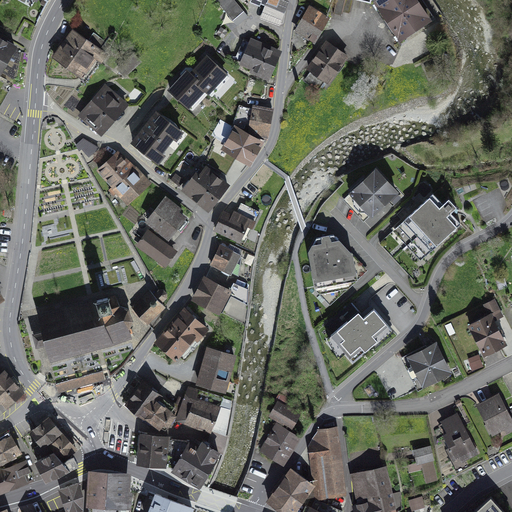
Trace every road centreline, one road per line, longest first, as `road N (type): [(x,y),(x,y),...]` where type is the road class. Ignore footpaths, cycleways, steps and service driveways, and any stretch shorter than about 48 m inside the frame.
road 1 (tertiary): [(77,421),(26,379),(10,339),(35,104)]
road 2 (residential): [(511,219),(457,250),(413,333),(328,413)]
road 3 (residential): [(77,421),(113,393),(171,310),(200,265),(212,218)]
road 4 (residential): [(212,218),(272,137),(291,0)]
road 5 (unknown): [(171,310),(68,117)]
road 6 (residential): [(35,104),(121,149),(212,218)]
road 7 (residential): [(511,366),(422,407),(328,413)]
road 8 (unknown): [(299,259),(328,413)]
road 9 (tertiary): [(242,511),(97,463)]
road 10 (residential): [(328,413),(252,511)]
